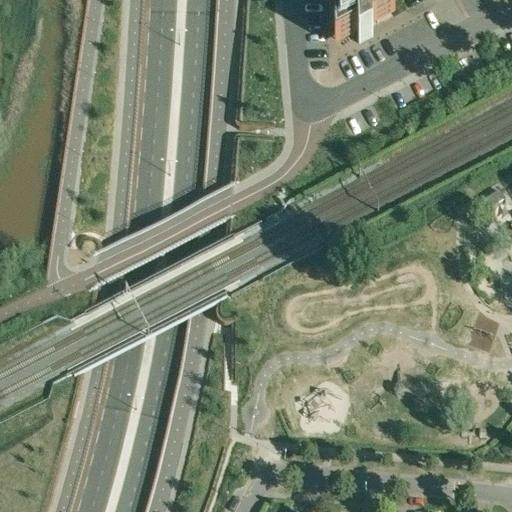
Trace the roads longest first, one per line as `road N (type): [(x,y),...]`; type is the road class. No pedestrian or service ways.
road 1 (primary): [(125,511),(172,302),(198,0)]
road 2 (primary): [(163,0),(135,300),(89,511)]
road 3 (residential): [(511,7),(301,117),(292,0)]
road 4 (residential): [(511,495),(266,474)]
